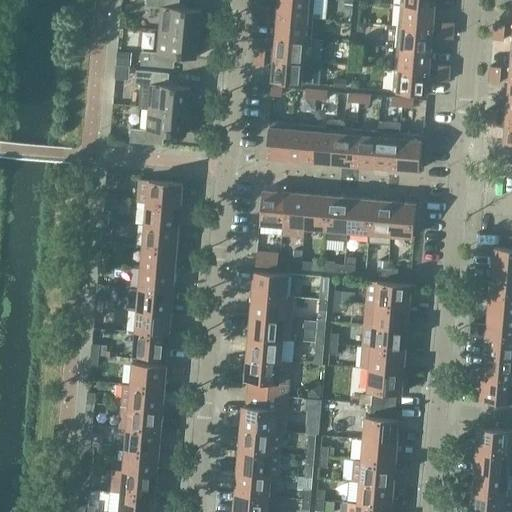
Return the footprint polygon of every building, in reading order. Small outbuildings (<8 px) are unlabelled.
[(162,8),(160,30),(200,34),(200,31),(204,27),(205,19),(202,15),(202,10),(175,8),(176,0),(147,0),(147,7),(162,8)] [(315,0),(279,0),(278,16),(313,19),(315,0)] [(400,5),(398,26),(433,29),(435,8),(400,5)] [(259,6),(258,14),(269,15),(270,7),(259,6)] [(258,22),(269,23),(269,15),(258,14),(258,22)] [(278,16),(276,37),(312,40),(313,19),(278,16)] [(443,30),(453,31),(454,23),(443,22),(443,30)] [(494,31),(505,32),(506,25),(495,24),(494,31)] [(398,26),(396,48),(432,51),(433,39),(442,38),(443,30),(433,29),(398,26)] [(200,34),(160,30),(158,53),(143,52),(142,65),(170,67),(171,55),(198,58),(198,53),(202,49),(203,41),(200,37),(200,34)] [(453,31),(443,30),(442,38),(453,39),(453,31)] [(505,32),(494,31),(493,39),(504,40),(505,32)] [(266,50),(265,58),(275,59),(322,63),(324,41),(312,40),(276,37),(275,49),(266,50)] [(430,72),(432,51),(396,48),(395,69),(430,72)] [(255,57),(265,58),(266,50),(255,49),(255,57)] [(255,57),(254,65),(264,66),(265,58),(255,57)] [(275,59),(265,58),(264,66),(265,66),(274,68),(273,81),(320,85),(322,63),(275,59)] [(439,65),(439,73),(450,74),(450,66),(439,65)] [(490,75),(501,75),(502,68),(491,67),(490,75)] [(428,95),(430,72),(395,69),(393,92),(428,95)] [(151,85),(149,108),(189,111),(190,108),(194,105),(194,97),(191,92),(191,88),(165,85),(166,73),(137,71),(136,84),(151,85)] [(450,74),(439,73),(438,81),(449,82),(450,74)] [(490,75),(490,82),(501,83),(501,75),(490,75)] [(272,87),(271,95),(280,96),(281,88),(272,87)] [(306,98),(317,99),(317,91),(307,90),(306,98)] [(317,91),(317,99),(328,100),(328,92),(317,91)] [(349,102),(360,103),(361,95),(350,94),(349,102)] [(361,95),(360,103),(371,104),(372,96),(361,95)] [(392,106),(403,107),(404,99),(393,98),(392,106)] [(498,111),(498,119),(511,119),(511,98),(508,98),(507,110),(498,111)] [(404,99),(403,107),(414,108),(415,100),(404,99)] [(189,111),(149,108),(147,130),(132,129),(131,142),(160,145),(161,133),(187,135),(188,130),(192,127),(192,119),(189,115),(189,111)] [(498,111),(487,110),(487,118),(498,119),(498,111)] [(498,119),(487,118),(486,125),(497,126),(498,119)] [(511,119),(498,119),(497,126),(506,129),(505,142),(511,142),(511,119)] [(315,126),(312,161),(333,163),(337,120),(330,120),(327,122),(327,127),(315,126)] [(333,163),(354,165),(358,130),(345,129),(346,124),(343,121),(337,120),(333,163)] [(290,159),(293,124),(271,122),(267,157),(290,159)] [(290,159),(312,161),(315,126),(293,124),(290,159)] [(354,165),(376,167),(379,132),(358,130),(354,165)] [(376,167),(397,169),(401,134),(379,132),(376,167)] [(401,134),(397,169),(420,171),(423,136),(401,134)] [(107,173),(106,187),(114,188),(115,174),(107,173)] [(150,181),(148,203),(181,206),(183,184),(150,181)] [(261,224),(284,225),(287,193),(264,191),(261,224)] [(284,225),(305,227),(308,195),(287,193),(284,225)] [(305,227),(327,229),(330,197),(308,195),(305,227)] [(348,241),(348,231),(351,198),(330,197),(327,229),(326,239),(348,241)] [(351,198),(348,231),(370,233),(373,200),(351,198)] [(370,233),(391,235),(394,202),(373,200),(370,233)] [(391,235),(414,237),(417,204),(394,202),(391,235)] [(148,203),(146,225),(179,228),(181,206),(148,203)] [(103,221),(111,222),(112,211),(104,211),(103,221)] [(111,222),(103,221),(102,231),(110,232),(111,222)] [(144,246),(177,249),(179,228),(146,225),(144,246)] [(177,249),(144,246),(142,268),(175,271),(177,249)] [(495,247),(493,270),(511,271),(511,248),(510,249),(495,247)] [(256,265),(267,266),(277,267),(279,254),(257,252),(256,265)] [(99,264),(107,265),(108,254),(100,254),(99,264)] [(291,268),(302,269),(303,261),(292,260),(291,268)] [(302,269),(312,270),(313,262),(303,261),(302,269)] [(107,265),(99,264),(99,274),(107,275),(107,265)] [(334,272),(345,273),(346,265),(335,264),(334,272)] [(345,273),(355,274),(356,266),(346,265),(345,273)] [(141,289),(173,292),(175,271),(142,268),(141,289)] [(378,276),(388,277),(389,269),(378,268),(378,276)] [(388,277),(398,278),(399,270),(389,269),(388,277)] [(476,290),(511,293),(511,271),(493,270),(492,283),(477,281),(476,290)] [(289,274),(256,271),(254,294),(287,297),(289,274)] [(369,281),(367,304),(409,307),(410,298),(414,298),(416,296),(417,288),(415,286),(411,285),(369,281)] [(141,289),(139,311),(171,314),(173,292),(141,289)] [(321,300),(329,301),(330,290),(322,289),(321,300)] [(335,301),(343,301),(343,291),(335,290),(335,301)] [(491,300),(489,313),(511,314),(511,293),(476,290),(475,299),(491,300)] [(254,294),(252,316),(293,319),(295,298),(287,297),(254,294)] [(96,307),(104,308),(105,297),(97,297),(96,307)] [(329,301),(321,300),(320,310),(328,311),(329,301)] [(343,301),(335,301),(334,311),(342,312),(343,301)] [(365,325),(407,329),(409,307),(367,304),(365,325)] [(104,308),(96,307),(95,317),(103,318),(104,308)] [(137,332),(169,335),(171,314),(139,311),(137,332)] [(473,324),(472,333),(511,336),(511,314),(489,313),(488,326),(473,324)] [(293,319),(252,316),(250,337),(283,340),(291,341),(293,319)] [(365,325),(363,347),(373,347),(405,350),(407,329),(365,325)] [(169,335),(137,332),(135,356),(167,359),(169,335)] [(317,343),(325,344),(326,333),(318,333),(317,343)] [(331,344),(339,345),(340,334),(332,333),(331,344)] [(487,344),(486,356),(511,358),(511,336),(472,333),(471,342),(487,344)] [(250,337),(248,359),(281,361),(283,340),(250,337)] [(325,344),(317,343),(316,353),(324,354),(325,344)] [(331,344),(330,354),(338,355),(339,345),(331,344)] [(92,355),(100,356),(100,345),(92,345),(92,355)] [(405,350),(373,347),(363,347),(361,368),(371,369),(404,372),(405,350)] [(100,356),(92,355),(91,365),(99,366),(100,356)] [(469,367),(468,376),(511,379),(511,358),(486,356),(485,368),(469,367)] [(281,361),(248,359),(246,381),(251,382),(250,394),(286,397),(288,397),(291,362),(281,361)] [(134,363),(132,385),(165,388),(167,366),(134,363)] [(404,372),(371,369),(369,392),(373,392),(397,394),(402,394),(404,372)] [(511,379),(468,376),(467,385),(483,386),(482,400),(511,402),(511,379)] [(115,406),(122,406),(163,410),(165,388),(132,385),(124,385),(123,400),(116,400),(115,406)] [(372,404),(396,406),(397,394),(373,392),(372,404)] [(87,403),(95,404),(96,393),(88,393),(87,403)] [(286,397),(250,394),(249,407),(244,406),(242,429),(283,432),(286,397)] [(95,404),(87,403),(86,413),(94,414),(95,404)] [(371,417),(395,419),(396,406),(372,404),(371,417)] [(120,428),(128,428),(161,431),(163,410),(122,406),(120,428)] [(395,419),(371,417),(367,417),(365,439),(397,442),(399,419),(395,419)] [(128,428),(127,450),(159,453),(161,431),(128,428)] [(510,453),(511,431),(511,430),(479,428),(478,441),(463,440),(462,449),(510,453)] [(242,429),(240,450),(281,454),(283,432),(242,429)] [(85,430),(84,440),(92,441),(93,431),(85,430)] [(307,456),(315,457),(317,436),(307,435),(305,456),(307,456)] [(365,439),(363,461),(396,463),(397,442),(365,439)] [(322,446),(321,457),(329,458),(330,447),(322,446)] [(510,453),(462,449),(461,458),(477,459),(476,472),(508,475),(510,453)] [(127,450),(125,472),(157,474),(159,453),(127,450)] [(240,450),(238,473),(271,476),(279,477),(281,454),(240,450)] [(315,457),(307,456),(306,466),(314,467),(315,457)] [(82,468),(90,468),(91,458),(83,457),(82,468)] [(329,458),(321,457),(320,467),(328,468),(329,458)] [(353,483),(361,483),(394,486),(396,463),(363,461),(355,460),(353,483)] [(90,468),(82,468),(81,478),(89,479),(90,468)] [(125,472),(123,493),(155,496),(157,474),(125,472)] [(459,483),(458,492),(506,496),(508,475),(476,472),(474,484),(459,483)] [(238,473),(237,493),(269,496),(271,476),(238,473)] [(361,483),(359,504),(392,507),(394,486),(361,483)] [(304,489),(303,499),(311,500),(312,489),(304,489)] [(317,500),(325,501),(326,490),(318,490),(317,500)] [(473,502),(471,511),(504,511),(506,496),(458,492),(457,501),(473,502)] [(154,511),(155,496),(123,493),(121,511),(154,511)] [(237,493),(234,511),(267,511),(269,496),(237,493)] [(302,509),(310,510),(311,500),(303,499),(302,509)] [(325,501),(317,500),(316,510),(324,511),(325,501)]
